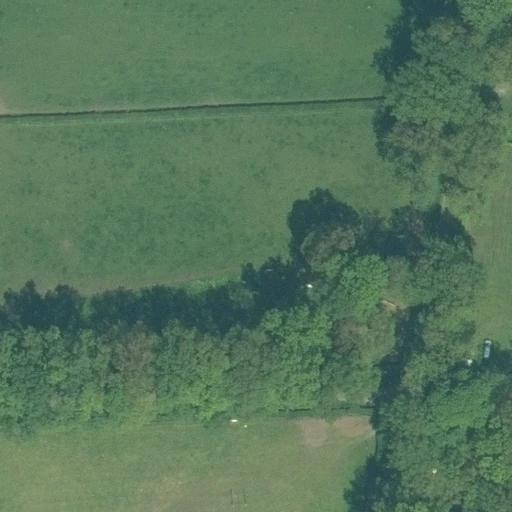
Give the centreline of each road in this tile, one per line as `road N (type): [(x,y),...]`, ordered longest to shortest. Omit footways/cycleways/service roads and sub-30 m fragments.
road 1 (unclassified): [(0,404),(302,394),(408,399)]
road 2 (unclassified): [(408,399),(483,0)]
